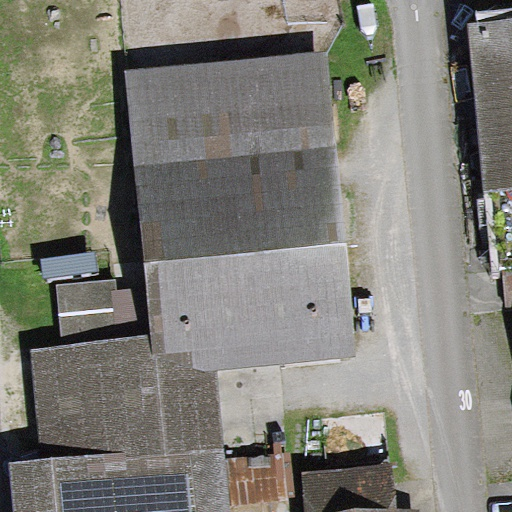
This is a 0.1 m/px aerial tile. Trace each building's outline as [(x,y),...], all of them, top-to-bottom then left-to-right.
[(511,20),(470,26),(497,271),(506,270),(511,269),(511,20)] [(329,53),(128,72),(148,292),(153,337),(154,355),(195,351),(197,368),(203,371),(218,370),(358,357),(329,53)] [(60,286),(66,346),(153,337),(148,292),(119,295),(117,280),(60,286)] [(66,346),(33,350),(43,460),(9,463),(13,511),(231,511),(218,370),(203,371),(197,368),(195,351),(154,355),(153,337),(66,346)] [(297,451),(235,461),(242,508),(304,499),(297,451)] [(402,511),(398,465),(305,473),(308,511),(422,511),(407,511),(402,511)]
